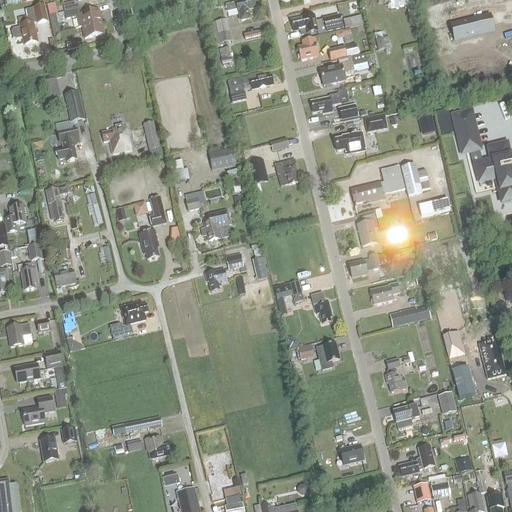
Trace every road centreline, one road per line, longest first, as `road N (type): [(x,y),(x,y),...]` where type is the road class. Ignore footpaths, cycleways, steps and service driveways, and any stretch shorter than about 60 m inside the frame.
road 1 (residential): [(397,511),(273,0)]
road 2 (residential): [(207,511),(155,288)]
road 3 (residential): [(0,70),(126,44),(116,0)]
road 4 (residential): [(0,315),(125,286)]
road 5 (residential): [(155,288),(196,273),(180,190)]
